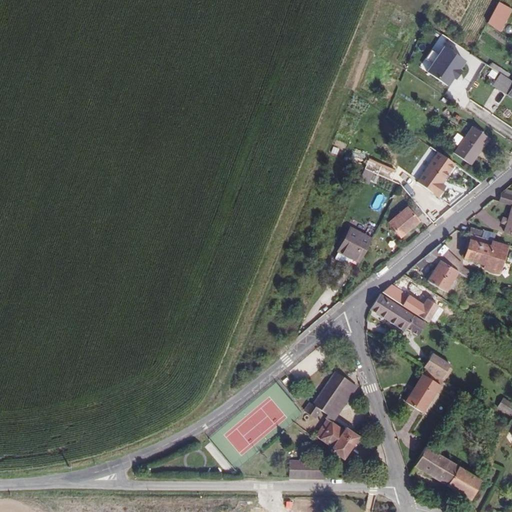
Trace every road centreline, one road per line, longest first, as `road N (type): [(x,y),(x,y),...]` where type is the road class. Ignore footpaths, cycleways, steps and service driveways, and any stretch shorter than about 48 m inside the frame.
road 1 (tertiary): [(16,488),(121,461),(198,427),(353,306)]
road 2 (tertiary): [(130,485),(402,486)]
road 3 (tertiary): [(353,306),(511,172)]
road 4 (tertiary): [(353,306),(402,486)]
